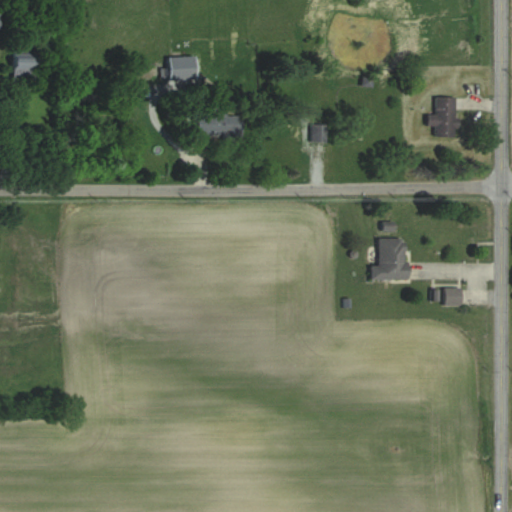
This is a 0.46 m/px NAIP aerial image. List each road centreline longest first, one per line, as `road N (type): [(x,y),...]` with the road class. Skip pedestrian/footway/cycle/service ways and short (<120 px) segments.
road 1 (residential): [(0,189),(511,185)]
road 2 (tertiary): [(501,511),(501,0)]
